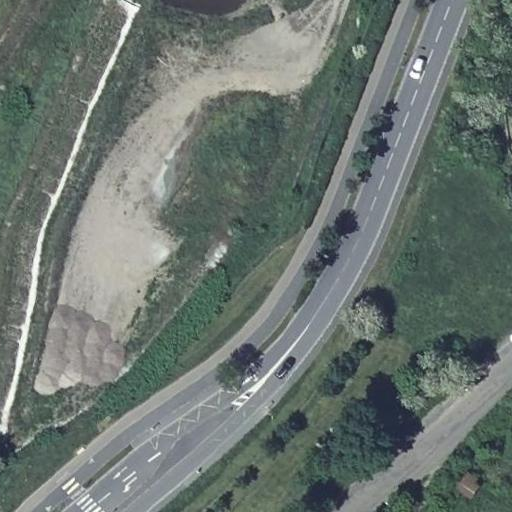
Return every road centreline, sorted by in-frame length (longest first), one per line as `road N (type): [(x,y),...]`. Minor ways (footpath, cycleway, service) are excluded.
road 1 (tertiary): [(116,511),(236,409),(297,342),(364,226),(450,0)]
road 2 (residential): [(511,361),(352,511)]
